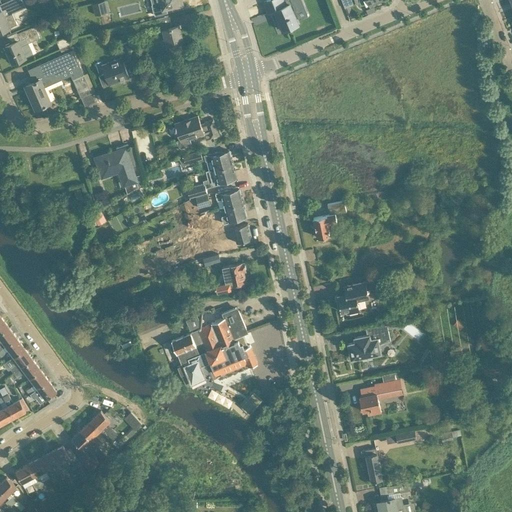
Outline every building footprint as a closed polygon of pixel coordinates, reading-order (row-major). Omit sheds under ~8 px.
[(0,6),(2,11),(0,11),(0,31),(6,29),(9,27),(17,24),(13,13),(18,11),(16,6),(23,2),(22,0),(9,0),(8,1),(0,4),(0,6)] [(107,0),(92,3),(93,5),(93,6),(95,15),(110,11),(107,0)] [(169,11),(174,10),(184,7),(182,0),(153,0),(157,15),(164,13),(163,9),(168,8),(169,11)] [(295,10),(304,6),(301,0),(283,0),(267,0),(264,1),(268,11),(257,16),(258,17),(275,10),(283,29),(282,29),(283,30),(298,23),(296,18),(298,17),(295,10)] [(127,36),(133,34),(159,27),(162,38),(157,39),(161,53),(176,49),(175,44),(183,42),(179,25),(172,27),(169,15),(124,27),(127,36)] [(31,41),(40,37),(35,25),(26,29),(17,33),(20,39),(5,46),(13,62),(22,58),(25,57),(33,53),(29,42),(31,41)] [(67,45),(73,43),(69,35),(57,41),(60,48),(67,45)] [(124,52),(127,60),(136,57),(130,40),(121,44),(124,52)] [(28,84),(26,85),(28,90),(27,91),(27,92),(28,91),(36,108),(44,104),(44,105),(47,104),(46,103),(50,101),(44,87),(75,73),(77,77),(83,73),(81,67),(73,49),(28,69),(34,81),(29,83),(28,83),(28,84)] [(105,73),(99,75),(103,86),(102,86),(103,87),(121,80),(122,80),(122,79),(124,78),(125,79),(125,78),(129,77),(123,61),(127,60),(124,52),(120,53),(121,57),(114,60),(102,64),(103,68),(105,73)] [(77,77),(72,79),(81,97),(78,98),(79,98),(81,97),(92,92),(83,73),(77,77)] [(174,126),(175,129),(179,140),(178,140),(179,146),(182,147),(189,145),(191,142),(190,140),(191,140),(190,138),(209,132),(211,137),(219,135),(213,119),(205,121),(206,123),(201,124),(198,115),(197,115),(198,117),(184,121),(183,120),(174,123),(175,126),(174,126)] [(125,145),(130,144),(130,143),(116,148),(117,150),(96,157),(99,167),(102,175),(119,169),(124,184),(125,185),(136,181),(135,178),(131,166),(126,149),(125,145)] [(216,152),(205,155),(209,170),(233,164),(229,150),(221,152),(220,151),(216,152)] [(190,162),(202,159),(200,151),(183,155),(179,158),(183,165),(191,163),(190,162)] [(208,179),(203,180),(204,183),(205,183),(206,187),(209,186),(213,185),(225,182),(228,181),(228,180),(236,177),(233,164),(209,170),(206,171),(208,179)] [(194,184),(186,186),(189,197),(191,197),(196,196),(207,193),(206,187),(205,183),(204,183),(194,186),(194,184)] [(80,188),(74,190),(77,199),(83,197),(80,188)] [(225,206),(243,202),(239,188),(231,190),(230,189),(226,190),(215,192),(217,200),(219,208),(225,206)] [(196,196),(199,207),(199,208),(210,205),(207,193),(196,196)] [(318,237),(327,235),(330,234),(330,233),(333,233),(331,223),(337,221),(335,213),(346,210),(344,200),(328,203),(330,214),(314,217),(318,237)] [(215,221),(202,226),(205,235),(226,227),(225,223),(238,219),(238,218),(246,215),(243,202),(225,206),(227,214),(221,216),(214,219),(215,221)] [(98,225),(106,221),(100,210),(98,211),(92,214),(90,215),(89,221),(88,231),(98,225)] [(131,229),(134,227),(140,224),(147,221),(144,214),(128,222),(131,229)] [(226,227),(205,235),(206,236),(208,235),(209,238),(208,239),(212,247),(211,248),(211,249),(233,243),(236,242),(237,242),(252,238),(248,223),(238,225),(233,227),(236,238),(232,239),(229,227),(226,228),(226,227)] [(134,251),(139,248),(137,243),(127,248),(131,257),(136,255),(134,251)] [(221,262),(219,254),(203,258),(205,266),(221,262)] [(234,264),(223,266),(225,273),(221,274),(218,279),(219,284),(217,284),(218,291),(232,288),(232,284),(236,283),(246,281),(244,271),(246,270),(244,262),(234,264)] [(169,263),(155,269),(158,277),(172,270),(169,263)] [(386,274),(377,276),(379,284),(388,282),(386,274)] [(343,311),(344,314),(363,310),(364,313),(377,311),(374,294),(372,294),(371,292),(376,291),(373,279),(344,285),(346,293),(338,294),(339,301),(337,301),(339,310),(341,309),(341,311),(343,311)] [(128,319),(135,337),(173,321),(165,303),(128,319)] [(171,344),(170,346),(171,350),(174,351),(176,350),(181,361),(188,358),(199,353),(200,352),(207,349),(234,338),(233,337),(245,332),(248,331),(239,310),(237,311),(236,307),(226,311),(223,313),(224,317),(212,322),(212,323),(191,332),(172,340),(173,343),(171,344)] [(0,333),(9,327),(1,316),(0,316),(0,333)] [(198,316),(186,321),(190,331),(202,326),(198,316)] [(460,330),(465,323),(458,318),(453,325),(460,330)] [(388,325),(391,325),(390,321),(387,322),(374,325),(375,325),(376,325),(378,333),(376,333),(377,337),(371,338),(370,338),(370,334),(367,334),(355,337),(355,338),(356,342),(348,343),(352,358),(363,356),(365,357),(366,357),(369,357),(370,356),(371,354),(381,352),(379,344),(391,340),(388,325)] [(0,349),(17,337),(9,327),(0,333),(0,337),(2,341),(0,342),(0,349)] [(188,358),(181,361),(182,364),(184,363),(187,372),(192,382),(205,376),(201,365),(211,361),(216,373),(247,360),(249,365),(258,362),(250,344),(248,345),(243,333),(245,332),(233,337),(234,338),(207,349),(200,352),(199,353),(188,358)] [(14,356),(25,348),(17,337),(0,349),(0,354),(1,356),(9,350),(14,356)] [(503,354),(501,346),(481,350),(483,358),(503,354)] [(14,356),(10,359),(14,365),(10,367),(14,373),(23,367),(33,359),(25,348),(14,356)] [(23,367),(14,373),(18,377),(26,371),(30,377),(41,369),(33,359),(23,367)] [(182,364),(177,366),(181,375),(187,372),(184,363),(182,364)] [(486,377),(499,374),(497,365),(484,368),(486,377)] [(38,387),(49,380),(41,369),(30,377),(35,384),(38,388),(38,387)] [(13,381),(10,376),(5,380),(8,384),(13,381)] [(384,391),(402,387),(400,378),(383,381),(375,383),(375,385),(360,388),(362,395),(359,396),(363,411),(367,410),(368,414),(378,412),(381,411),(378,398),(385,397),(384,391)] [(34,390),(30,393),(34,399),(42,393),(46,399),(53,394),(57,391),(49,380),(38,387),(38,388),(34,390)] [(4,384),(0,386),(0,391),(2,396),(3,396),(8,393),(4,384)] [(254,392),(242,406),(247,411),(260,397),(254,392)] [(7,405),(14,417),(26,410),(20,398),(13,402),(8,393),(3,396),(6,401),(7,405)] [(0,418),(3,423),(14,417),(7,405),(3,407),(0,408),(0,418)] [(111,433),(104,426),(107,423),(110,420),(101,410),(91,419),(105,433),(108,437),(111,433)] [(124,419),(132,427),(136,432),(143,426),(131,412),(124,419)] [(91,419),(82,429),(100,448),(103,451),(106,448),(103,445),(104,443),(100,438),(105,433),(91,419)] [(132,427),(125,434),(129,439),(136,432),(132,427)] [(81,448),(87,442),(96,451),(100,448),(82,429),(72,438),(78,444),(81,448)] [(397,442),(417,438),(415,429),(395,433),(396,434),(397,442)] [(440,433),(442,442),(453,439),(453,436),(461,434),(460,429),(440,433)] [(125,434),(115,444),(116,446),(119,448),(129,439),(125,434)] [(63,445),(51,451),(57,463),(59,465),(61,470),(69,466),(73,475),(74,474),(77,472),(80,477),(81,479),(88,473),(76,456),(70,448),(66,450),(63,445)] [(371,480),(381,478),(382,478),(376,447),(361,450),(362,456),(366,455),(371,480)] [(39,458),(46,469),(53,465),(57,463),(51,451),(39,458)] [(100,463),(94,454),(89,457),(86,452),(85,452),(80,457),(90,471),(100,463)] [(28,464),(39,484),(44,494),(51,490),(46,480),(43,482),(41,477),(48,473),(46,469),(39,458),(28,464)] [(34,487),(39,484),(28,464),(16,470),(20,479),(22,482),(30,478),(34,487)] [(61,470),(59,465),(54,468),(58,475),(62,472),(61,470)] [(16,486),(14,484),(7,476),(0,483),(0,489),(6,496),(9,498),(14,503),(18,499),(10,492),(11,492),(16,486)] [(400,492),(416,489),(414,481),(392,485),(394,493),(400,492)] [(380,511),(404,511),(402,495),(401,495),(395,497),(390,498),(382,500),(381,500),(382,507),(379,508),(380,511)] [(9,499),(9,498),(5,502),(10,507),(14,503),(9,499)] [(44,511),(51,506),(45,498),(39,503),(44,511)]
